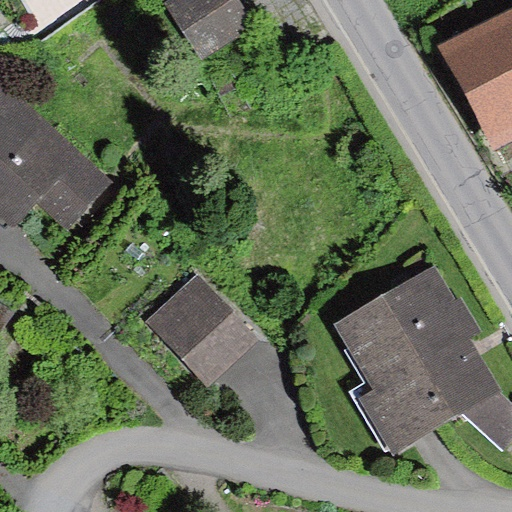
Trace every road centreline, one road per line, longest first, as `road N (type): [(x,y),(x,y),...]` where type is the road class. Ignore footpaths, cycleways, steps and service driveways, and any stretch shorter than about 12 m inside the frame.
road 1 (residential): [(425,511),(163,442),(99,454),(56,489),(46,511)]
road 2 (tertiary): [(356,0),(511,262)]
